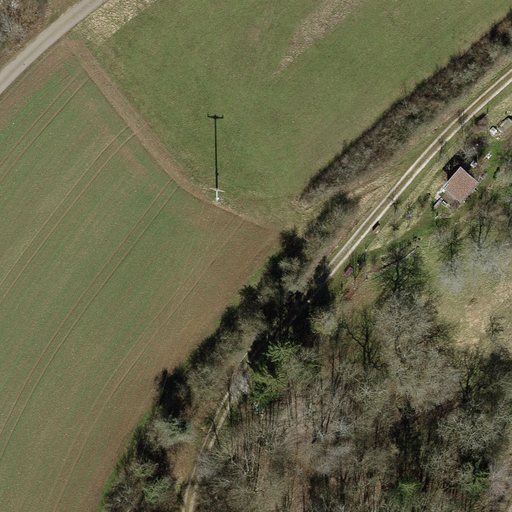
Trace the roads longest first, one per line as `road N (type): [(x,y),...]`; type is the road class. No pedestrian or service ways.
road 1 (track): [(191,511),(203,446),(265,350),(433,152),(511,81)]
road 2 (track): [(297,222),(205,178),(68,0)]
